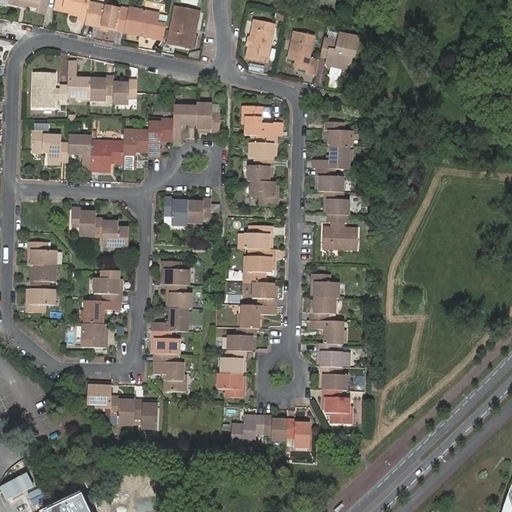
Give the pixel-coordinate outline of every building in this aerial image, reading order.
[(10,0),(10,2),(38,9),(37,13),(45,15),(48,0),(10,0)] [(84,23),(88,2),(88,0),(56,0),(54,8),(70,11),(70,15),(76,16),(76,21),(84,23)] [(84,23),(84,24),(98,27),(107,29),(123,33),(127,11),(88,2),(84,23)] [(174,7),(173,10),(166,44),(191,49),(194,35),(191,34),(192,30),(195,31),(198,12),(197,12),(174,7)] [(127,11),(123,33),(138,36),(139,33),(144,34),(143,37),(162,41),(165,26),(155,24),(157,14),(128,8),(127,11)] [(255,21),(246,58),(267,63),(276,25),(255,21)] [(306,74),(317,76),(320,61),(310,58),(315,37),(295,33),(289,59),(296,61),(296,64),(299,65),(298,69),(307,71),(306,74)] [(340,42),(325,39),(321,56),(328,58),(327,64),(329,67),(332,68),(330,74),(341,76),(343,71),(347,71),(348,65),(352,63),(354,56),(356,56),(359,42),(356,37),(342,34),(340,42)] [(88,100),(89,81),(81,81),(75,80),(75,77),(75,64),(67,64),(66,88),(66,99),(74,99),(86,100),(88,100)] [(54,102),(54,92),(55,75),(34,75),(32,110),(54,111),(54,102)] [(112,84),(112,79),(104,79),(104,81),(93,81),(89,81),(88,100),(88,103),(104,103),(104,98),(112,98),(112,84)] [(137,100),(137,83),(127,82),(127,85),(115,85),(112,84),(112,98),(112,107),(127,107),(127,100),(137,100)] [(173,140),(173,144),(181,143),(182,130),(182,127),(186,128),(196,128),(197,106),(194,106),(193,109),(182,109),(173,108),(173,122),(173,140)] [(196,128),(196,131),(199,131),(211,131),(211,134),(219,134),(219,116),(212,116),(212,107),(197,106),(196,128)] [(277,137),(282,137),(282,123),(274,124),(273,125),(261,125),(261,117),(261,108),(243,108),(242,118),(246,118),(246,125),(245,136),(258,136),(277,137)] [(147,155),(147,159),(162,160),(162,151),(161,150),(161,144),(162,140),(173,140),(173,122),(149,121),(148,133),(148,151),(147,155)] [(49,123),(34,122),(34,133),(43,133),(42,137),(49,137),(49,123)] [(350,151),(353,151),(353,135),(345,135),(345,127),(325,127),(325,135),(329,135),(329,148),(329,150),(331,150),(350,151)] [(123,166),(123,170),(137,171),(137,163),(135,163),(135,154),(135,151),(148,151),(148,133),(123,132),(123,144),(123,163),(123,166)] [(34,133),(33,133),(32,152),(48,152),(48,155),(48,166),(60,167),(60,163),(68,163),(68,157),(68,145),(61,145),(61,137),(49,137),(42,137),(43,133),(34,133)] [(254,159),(274,159),(273,157),(274,145),(277,145),(277,137),(258,136),(259,144),(250,144),(249,158),(254,159)] [(82,173),(91,174),(91,155),(91,137),(84,137),(72,137),(68,137),(68,145),(68,157),(77,157),(83,157),(83,161),(82,173)] [(91,155),(91,174),(111,174),(111,166),(112,163),(123,163),(123,144),(99,143),(99,155),(91,155)] [(336,173),(349,174),(349,165),(349,154),(350,151),(331,150),(330,160),(330,165),(328,165),(314,165),(314,172),(317,172),(336,173)] [(273,167),(274,159),(254,159),(255,166),(249,167),(248,181),(251,181),(270,181),(270,178),(270,167),(273,167)] [(325,196),(344,196),(344,181),(336,181),(336,173),(317,172),(317,181),(321,181),(320,193),(320,196),(325,196)] [(276,185),(277,181),(270,181),(251,181),(250,196),(261,197),(260,205),(279,206),(279,197),(276,197),(276,185)] [(348,219),(350,220),(350,205),(344,204),(344,196),(325,196),(325,204),(328,204),(328,216),(327,219),(329,219),(348,219)] [(246,204),(256,206),(258,200),(248,198),(246,204)] [(187,226),(187,205),(185,205),(173,205),(173,201),(165,201),(164,219),(172,219),(172,228),(187,229),(187,226)] [(190,205),(187,205),(187,226),(203,226),(203,220),(211,220),(211,214),(211,206),(211,202),(203,202),(203,205),(190,205)] [(95,222),(95,217),(93,216),(80,216),(80,212),(72,212),(72,231),(80,231),(80,239),(94,241),(95,222)] [(348,219),(329,219),(329,227),(332,227),(344,227),(348,227),(348,219)] [(95,222),(94,241),(102,241),(102,250),(110,250),(128,251),(128,232),(118,231),(118,226),(116,226),(103,225),(103,222),(95,222)] [(246,235),(246,250),(257,250),(270,251),(270,248),(270,236),(273,236),(273,228),(256,227),(255,235),(246,235)] [(358,233),(344,233),(332,232),(324,232),(323,253),(358,254),(358,233)] [(36,269),(58,269),(58,254),(53,254),(53,246),(31,245),(31,254),(34,254),(33,269),(36,269)] [(276,259),(276,251),(270,251),(257,250),(257,258),(248,258),(248,267),(248,283),(254,284),(267,284),(267,275),(272,274),(272,272),(273,260),(276,259)] [(186,289),(188,289),(189,273),(181,273),(181,266),(163,265),(162,274),(166,274),(165,288),(167,288),(186,289)] [(57,285),(58,269),(36,269),(36,284),(32,284),(32,292),(51,293),(51,285),(57,285)] [(120,273),(100,272),(100,280),(95,280),(95,295),(103,295),(103,303),(121,304),(122,304),(122,296),(119,295),(120,281),(120,273)] [(338,301),(341,301),(342,286),(333,286),(332,279),(314,279),(314,286),(316,286),(316,298),(316,301),(338,301)] [(260,307),(278,307),(278,300),(275,300),(275,287),(276,284),(267,284),(254,284),(254,300),(260,300),(260,307)] [(188,312),(190,312),(191,297),(185,297),(186,289),(167,288),(167,297),(170,297),(169,311),(188,312)] [(56,308),(56,293),(51,293),(32,292),(32,307),(28,307),(28,316),(46,317),(47,308),(56,308)] [(338,301),(316,301),(316,304),(316,315),(313,315),(312,322),(331,323),(331,316),(337,316),(338,301)] [(85,324),(85,326),(103,327),(104,316),(104,311),(107,311),(120,312),(121,304),(103,303),(86,303),(86,313),(85,324)] [(258,329),(260,329),(261,320),(261,315),(264,315),(277,315),(278,307),(260,307),(243,306),(243,309),(242,320),(242,329),(258,329)] [(153,325),(152,333),(174,334),(187,334),(187,326),(188,315),(188,312),(169,311),(169,321),(170,326),(166,326),(153,325)] [(338,346),(344,346),(344,343),(345,332),(345,324),(331,323),(312,322),(310,322),(310,331),(323,331),(327,332),(326,337),(326,345),(338,346)] [(83,326),(83,349),(107,350),(108,342),(105,342),(105,327),(103,327),(85,326),(83,326)] [(247,352),(254,352),(254,350),(255,338),(258,338),(258,329),(242,329),(239,328),(238,337),(230,337),(229,351),(247,352)] [(174,334),(152,333),(152,341),(156,342),(155,356),(173,357),(179,357),(180,342),(174,341),(174,334)] [(340,368),(343,368),(344,354),(338,353),(338,346),(326,345),(320,345),(320,353),(323,353),(322,365),(322,368),(340,368)] [(222,375),(243,375),(244,372),(244,360),(247,360),(247,352),(229,351),(229,359),(222,360),(222,375)] [(173,357),(155,356),(155,377),(165,378),(168,378),(168,394),(187,395),(187,384),(184,384),(184,378),(184,365),(179,365),(174,365),(173,357)] [(343,391),(349,391),(349,375),(340,375),(340,368),(322,368),(322,375),(324,376),(324,388),(324,390),(343,391)] [(244,379),(243,375),(222,375),(219,375),(218,390),(228,390),(228,399),(246,399),(246,390),(243,390),(244,379)] [(112,400),(112,390),(97,389),(97,386),(89,385),(88,406),(96,406),(96,411),(112,412),(112,400)] [(343,391),(324,390),(323,397),(327,398),(326,410),(326,413),(332,413),(331,424),(347,425),(348,407),(348,399),(342,398),(343,391)] [(112,412),(112,419),(120,419),(120,425),(135,426),(135,420),(135,405),(135,402),(132,401),(132,404),(121,404),(121,401),(112,400),(112,412)] [(145,402),(135,402),(135,405),(135,420),(143,421),(143,429),(159,430),(160,405),(145,405),(145,402)] [(259,435),(266,435),(267,417),(247,416),(247,425),(246,428),(235,428),(234,446),(258,447),(259,435)] [(267,417),(266,435),(273,435),(274,441),(289,442),(289,439),(290,420),(288,420),(275,420),(275,417),(267,417)] [(297,420),(290,420),(289,439),(296,439),(296,448),(312,448),(312,424),(310,424),(297,423),(297,420)] [(88,511),(80,495),(47,511),(88,511)] [(511,511),(511,502),(510,495),(504,510),(503,511),(511,511)]
